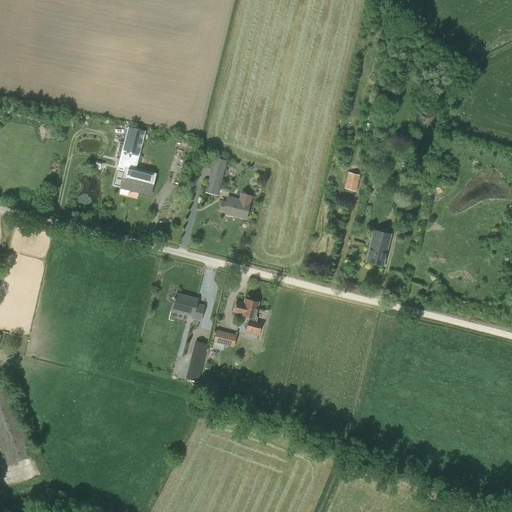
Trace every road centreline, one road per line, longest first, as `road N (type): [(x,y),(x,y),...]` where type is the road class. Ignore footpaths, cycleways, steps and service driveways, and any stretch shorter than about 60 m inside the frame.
road 1 (track): [(221,264),(511,335)]
road 2 (unclassified): [(221,264),(0,210)]
